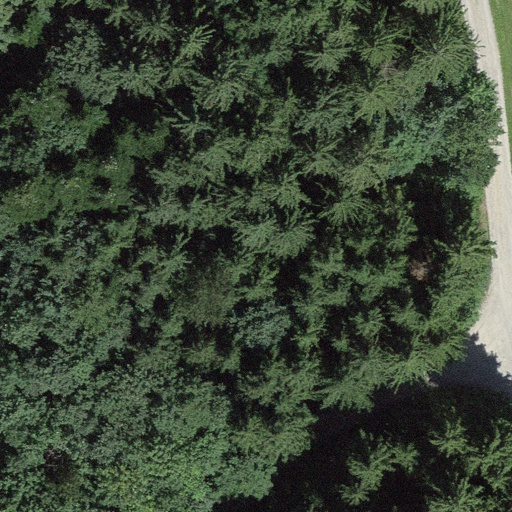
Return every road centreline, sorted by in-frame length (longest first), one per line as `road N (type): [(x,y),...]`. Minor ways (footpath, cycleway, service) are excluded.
road 1 (track): [(466,0),(479,41),(504,232),(511,368)]
road 2 (track): [(317,511),(508,361)]
